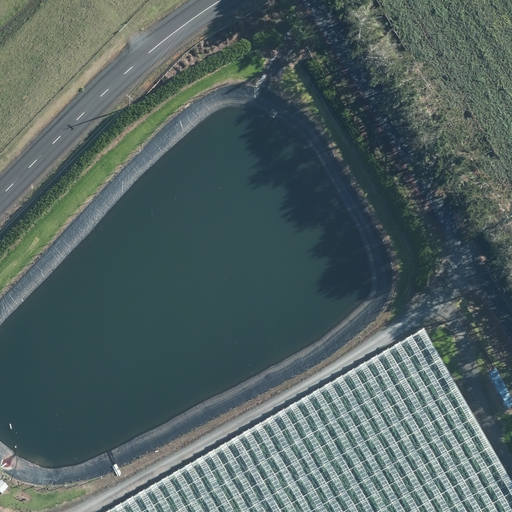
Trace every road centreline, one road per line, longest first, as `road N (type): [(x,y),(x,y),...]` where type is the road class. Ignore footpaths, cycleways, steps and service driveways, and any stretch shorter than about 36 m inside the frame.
road 1 (unclassified): [(315,0),(511,329)]
road 2 (unclassified): [(0,197),(123,74),(221,0)]
